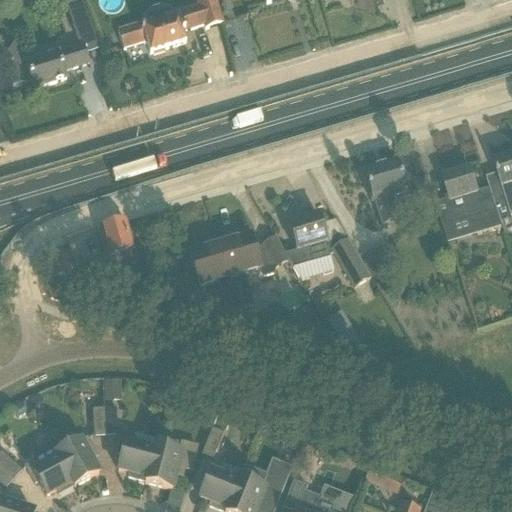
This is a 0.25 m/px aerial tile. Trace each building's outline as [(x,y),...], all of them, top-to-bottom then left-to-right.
[(59,0),(63,10),(80,4),(79,0),(59,0)] [(183,35),(204,28),(205,31),(222,26),(214,0),(193,0),(196,8),(174,15),(175,17),(174,15),(172,13),(169,11),(166,10),(163,9),(160,9),(157,9),(154,10),(151,11),(148,13),(147,14),(145,16),(144,17),(143,19),(142,22),(141,23),(141,26),(140,25),(117,32),(123,53),(146,46),(150,57),(186,46),(183,35)] [(66,10),(76,38),(92,32),(82,5),(66,10)] [(30,82),(33,93),(66,83),(63,75),(88,67),(83,49),(25,66),(28,76),(24,77),(14,45),(0,48),(0,65),(8,90),(26,85),(26,83),(30,82)] [(511,218),(511,160),(495,166),(501,185),(503,191),(511,219),(511,218)] [(374,204),(382,228),(399,223),(391,199),(406,194),(397,164),(362,174),(371,205),(374,204)] [(472,222),(477,237),(501,230),(496,214),(498,214),(491,192),(479,196),(472,173),(444,181),(450,199),(445,201),(454,228),(472,222)] [(285,256),(284,257),(288,265),(292,271),(294,274),(330,263),(328,259),(332,257),(353,293),(370,283),(346,241),(335,223),(321,227),(318,219),(288,228),(296,254),(285,256)] [(112,228),(98,232),(99,233),(106,261),(107,261),(113,284),(125,280),(119,258),(134,254),(126,224),(120,226),(120,223),(112,225),(112,228)] [(250,239),(220,248),(232,289),(239,313),(254,308),(245,277),(258,274),(259,276),(263,280),(273,277),(275,272),(288,265),(284,257),(275,241),(262,248),(264,252),(254,255),(250,239)] [(220,248),(190,257),(200,290),(211,287),(217,285),(227,316),(239,313),(232,289),(220,248)] [(376,278),(380,285),(391,279),(387,272),(376,253),(364,260),(375,278),(376,278)] [(53,257),(55,277),(71,276),(69,256),(53,257)] [(239,313),(227,316),(230,328),(242,324),(239,313)] [(342,349),(356,341),(340,315),(326,323),(342,349)] [(275,353),(268,370),(317,388),(324,371),(275,353)] [(103,384),(104,404),(120,403),(120,383),(103,384)] [(41,403),(38,397),(28,402),(32,410),(40,406),(42,405),(41,403)] [(24,404),(10,412),(15,422),(30,414),(24,404)] [(104,412),(105,440),(117,439),(116,411),(104,412)] [(92,413),(93,441),(105,440),(104,412),(92,413)] [(201,429),(211,432),(216,415),(206,412),(201,429)] [(201,458),(212,462),(222,436),(211,432),(201,458)] [(144,487),(145,487),(154,450),(153,450),(152,454),(132,449),(133,441),(123,438),(118,457),(121,458),(117,474),(129,477),(128,481),(144,485),(144,487)] [(289,438),(284,449),(296,454),(301,443),(289,438)] [(56,457),(74,491),(98,478),(90,463),(96,460),(86,442),(80,445),(79,444),(56,457)] [(302,444),(298,455),(305,458),(312,455),(314,448),(302,444)] [(145,487),(171,494),(175,478),(182,480),(184,472),(191,474),(197,450),(181,446),(178,456),(154,450),(145,487)] [(0,456),(0,471),(13,483),(21,475),(1,455),(0,456)] [(37,486),(45,500),(56,494),(58,498),(73,490),(74,491),(56,457),(55,458),(57,461),(38,472),(34,465),(25,470),(34,487),(37,486)] [(238,483),(226,511),(263,511),(269,498),(279,501),(291,471),(271,463),(266,478),(244,469),(242,474),(238,483)] [(205,486),(199,502),(210,506),(208,510),(213,511),(226,511),(238,483),(242,474),(221,466),(219,471),(209,467),(202,485),(205,486)] [(0,487),(5,492),(13,483),(0,471),(0,487)] [(332,511),(318,506),(320,501),(305,495),(307,490),(293,484),(281,511),(282,511),(332,511)] [(424,511),(461,511),(463,509),(431,496),(424,511)] [(0,511),(20,511),(18,511),(20,504),(0,497),(0,511)]
